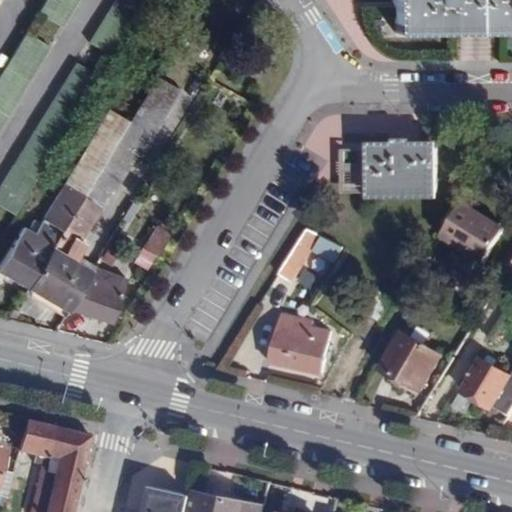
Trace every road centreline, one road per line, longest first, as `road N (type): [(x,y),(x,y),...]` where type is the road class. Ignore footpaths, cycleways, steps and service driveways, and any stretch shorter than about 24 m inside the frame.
road 1 (tertiary): [(126,392),(511,483)]
road 2 (residential): [(325,68),(126,392)]
road 3 (residential): [(325,68),(345,85),(511,86)]
road 4 (tertiary): [(0,362),(126,392)]
road 5 (tertiary): [(126,392),(91,511)]
